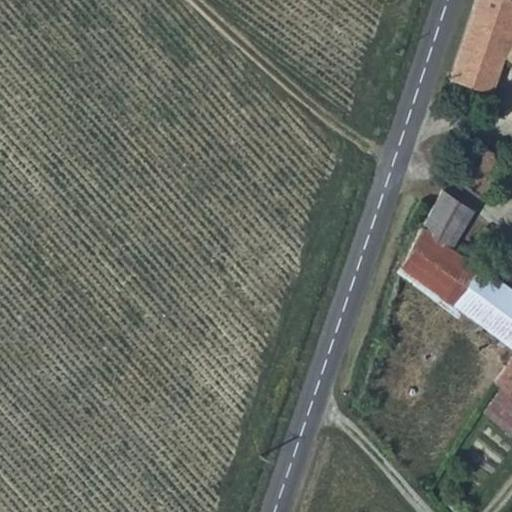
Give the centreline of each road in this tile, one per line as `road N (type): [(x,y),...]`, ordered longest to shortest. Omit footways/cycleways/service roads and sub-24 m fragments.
road 1 (tertiary): [(275,511),(450,0)]
road 2 (unknown): [(308,415),(397,511)]
